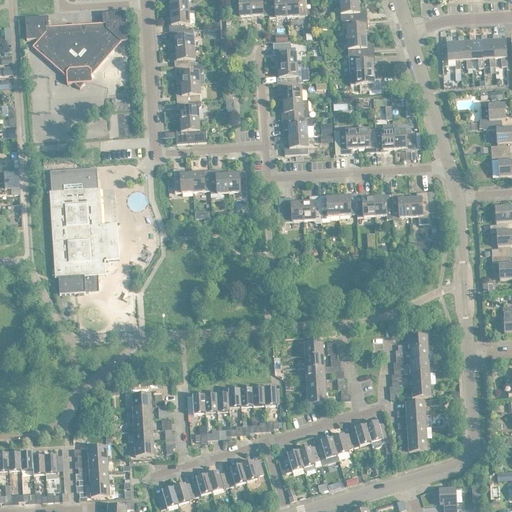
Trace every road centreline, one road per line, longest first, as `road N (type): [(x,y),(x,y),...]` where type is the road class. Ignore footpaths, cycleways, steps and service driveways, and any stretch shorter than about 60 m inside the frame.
road 1 (residential): [(267,146),(156,155),(148,0)]
road 2 (residential): [(449,165),(268,174),(267,146)]
road 3 (tertiary): [(410,478),(458,462),(471,447),(469,353)]
road 4 (tertiary): [(469,353),(454,194)]
road 5 (tertiary): [(410,27),(449,165)]
